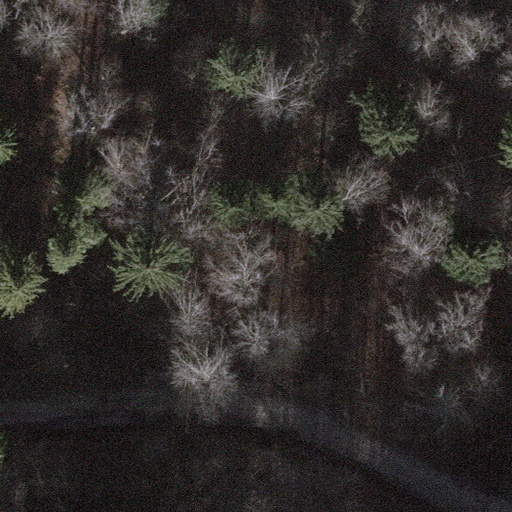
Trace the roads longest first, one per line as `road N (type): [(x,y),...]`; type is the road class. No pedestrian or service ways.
road 1 (track): [(0,419),(225,401),(291,413),(511,511)]
road 2 (track): [(327,0),(511,118)]
